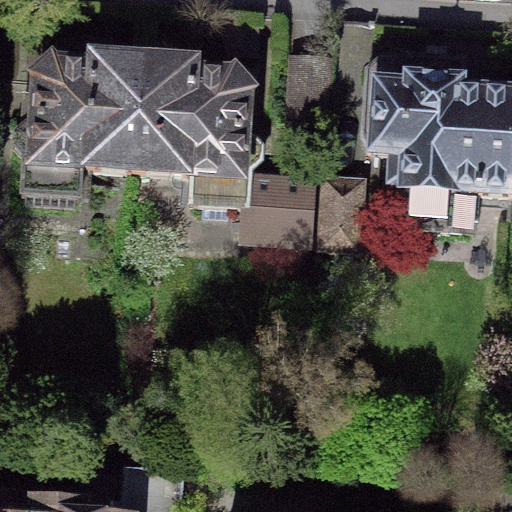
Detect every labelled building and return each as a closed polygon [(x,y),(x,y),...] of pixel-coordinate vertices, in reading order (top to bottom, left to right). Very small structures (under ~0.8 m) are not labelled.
[(81,173),(136,177),(142,69),(113,67),(114,41),(53,37),(51,68),(35,82),(37,84),(36,105),(35,125),(26,125),(14,134),(13,150),(24,161),(22,198),(79,202),(81,173)] [(479,197),(511,200),(511,174),(511,100),(459,97),(461,65),(436,63),(411,61),(410,65),(383,63),(369,76),(364,143),(375,156),(392,158),(390,186),(405,187),(404,193),(407,193),(405,220),(406,220),(406,232),(448,235),(449,220),(478,222),(479,197)] [(294,63),(290,126),(326,129),(330,65),(312,64),(294,63)] [(193,72),(142,69),(136,177),(192,181),(190,209),(201,210),(201,221),(229,223),(230,212),(245,213),(243,245),(308,250),(313,185),(249,181),(250,175),(251,175),(262,165),(263,150),(253,138),(245,138),(246,117),(248,97),(250,95),(235,79),(233,81),(193,78),(193,72)] [(323,182),(319,253),(359,256),(363,184),(343,183),(323,182)] [(178,511),(180,473),(128,470),(125,511),(178,511)] [(76,511),(77,501),(0,496),(0,511),(76,511)]
